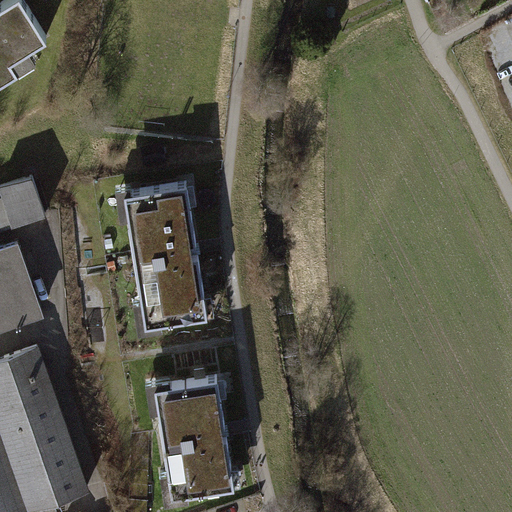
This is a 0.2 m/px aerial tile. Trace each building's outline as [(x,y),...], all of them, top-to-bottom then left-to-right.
[(20,0),(1,0),(0,1),(0,79),(17,69),(9,58),(44,36),(20,0)] [(164,140),(142,145),(145,164),(168,159),(164,140)] [(0,198),(0,231),(46,216),(33,176),(0,186),(0,187),(3,198),(0,198)] [(190,183),(127,192),(147,325),(210,316),(190,183)] [(0,249),(0,330),(42,317),(18,244),(0,249)] [(23,324),(31,345),(73,331),(65,309),(23,324)] [(0,359),(0,511),(85,511),(80,497),(91,494),(42,346),(0,359)] [(223,378),(159,387),(174,496),(238,487),(223,378)]
